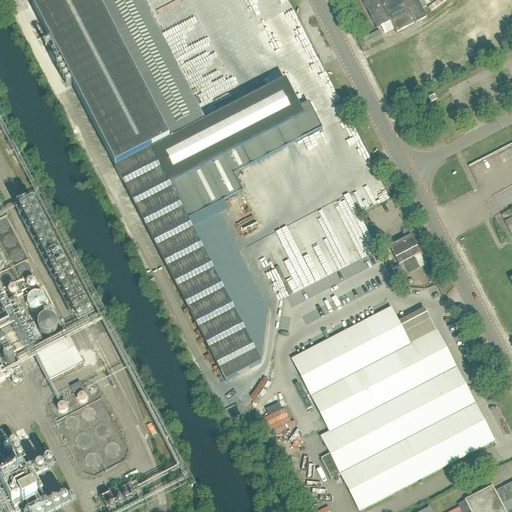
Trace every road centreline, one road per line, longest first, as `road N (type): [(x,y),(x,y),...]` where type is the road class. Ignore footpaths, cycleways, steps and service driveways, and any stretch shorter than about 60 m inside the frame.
road 1 (unknown): [(139,511),(152,499),(151,472),(0,178)]
road 2 (tertiary): [(511,375),(407,175)]
road 3 (unknown): [(350,511),(314,455),(279,358),(279,344),(294,333)]
road 4 (tertiary): [(407,175),(317,0)]
road 5 (unknown): [(436,303),(505,445)]
road 6 (unknown): [(294,333),(291,305),(363,265),(378,267),(394,290)]
road 7 (unknown): [(505,445),(377,511)]
